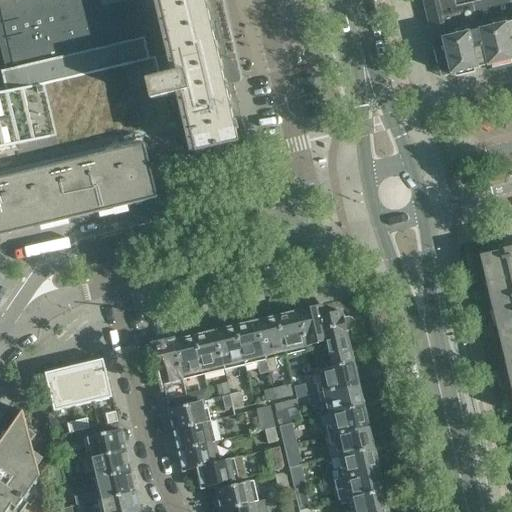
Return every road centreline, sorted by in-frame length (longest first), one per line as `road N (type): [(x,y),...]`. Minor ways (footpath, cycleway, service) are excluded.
road 1 (secondary): [(475,511),(432,320),(423,210)]
road 2 (secondary): [(377,222),(415,324),(459,511)]
road 3 (residential): [(173,511),(157,478),(108,284)]
road 4 (residential): [(292,194),(97,237)]
road 5 (residential): [(292,194),(293,136),(262,0)]
road 6 (residential): [(108,284),(298,242)]
road 7 (secondary): [(341,0),(367,177)]
road 8 (secondary): [(412,166),(357,0)]
road 9 (residential): [(97,237),(65,244),(34,270),(0,340)]
road 10 (residential): [(0,342),(53,303),(108,284)]
